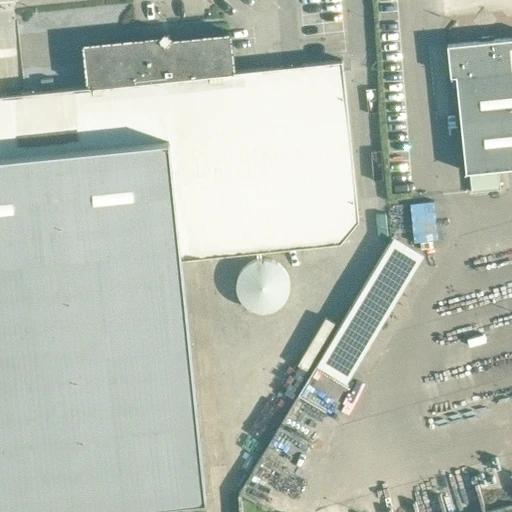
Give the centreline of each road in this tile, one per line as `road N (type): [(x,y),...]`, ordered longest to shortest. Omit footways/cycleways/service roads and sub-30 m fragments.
road 1 (unknown): [(237,488),(259,422),(386,222),(362,0)]
road 2 (unknown): [(498,444),(391,476),(356,468),(347,453),(424,281),(459,232)]
road 3 (unknown): [(426,0),(459,232)]
road 4 (unknown): [(459,232),(498,444)]
